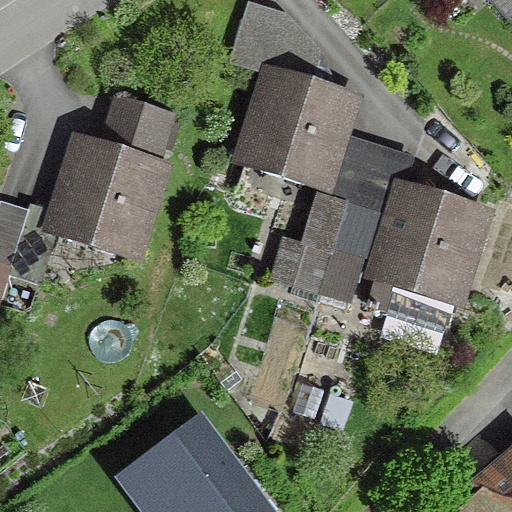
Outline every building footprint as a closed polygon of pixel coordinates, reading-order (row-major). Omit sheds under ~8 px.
[(511,0),(483,0),(511,30),(511,0)] [(328,255),(343,207),(362,149),(334,140),(345,103),(268,79),(244,156),(321,180),(289,288),(315,297),(316,294),(328,255)] [(166,123),(112,106),(103,134),(157,151),(166,123)] [(25,213),(7,270),(6,270),(4,277),(33,286),(54,224),(130,249),(154,171),(77,147),(54,222),(25,213)] [(409,164),(362,149),(343,207),(391,222),(364,309),(440,333),(477,217),(400,193),(409,164)] [(7,270),(25,213),(0,205),(0,268),(6,270),(7,270)] [(357,265),(328,255),(316,294),(345,303),(357,265)] [(282,406),(288,388),(271,382),(265,401),(282,406)] [(319,393),(298,386),(289,414),(310,421),(319,393)] [(260,511),(199,427),(126,479),(150,511),(260,511)] [(511,511),(511,467),(459,511),(511,511)]
